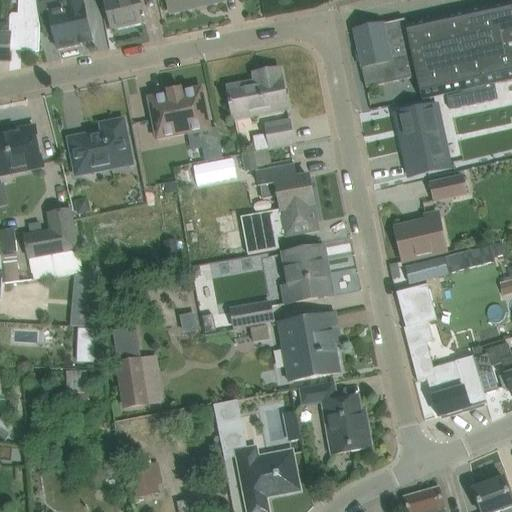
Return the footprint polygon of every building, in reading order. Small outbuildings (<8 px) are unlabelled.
[(39,52),(39,32),(39,26),(35,0),(18,0),(18,14),(11,14),(11,15),(10,15),(10,36),(0,35),(0,62),(9,63),(9,52),(39,52)] [(50,0),(37,3),(39,17),(52,14),(56,33),(61,52),(94,44),(90,25),(83,0),(50,0)] [(102,0),(110,33),(112,32),(145,25),(140,5),(138,0),(102,0)] [(167,0),(171,14),(225,1),(224,0),(167,0)] [(511,1),(406,25),(405,20),(354,32),(366,89),(417,78),(422,101),(446,95),(463,92),(494,84),(511,79),(511,1)] [(263,82),(228,89),(234,120),(287,110),(280,71),(262,74),(263,82)] [(494,84),(463,92),(463,94),(447,98),(449,111),(466,107),(498,100),(494,84)] [(202,89),(149,100),(157,141),(187,135),(190,151),(202,149),(205,163),(223,159),(217,129),(210,130),(202,89)] [(435,107),(396,115),(409,178),(448,169),(435,107)] [(132,165),(130,157),(123,121),(101,126),(103,133),(69,140),(76,176),(132,165)] [(289,122),(270,126),(265,127),(269,150),(294,146),(289,122)] [(0,176),(43,168),(39,149),(35,129),(0,136),(0,176)] [(263,157),(262,152),(261,152),(254,153),(254,152),(241,154),(245,173),(258,170),(256,158),(263,157)] [(278,198),(280,210),(240,218),(248,256),(279,250),(277,239),(318,232),(313,206),(314,206),(308,178),(295,180),(293,167),(256,174),(261,202),(278,198)] [(467,194),(463,177),(430,184),(434,201),(467,194)] [(175,183),(165,185),(166,195),(177,193),(175,183)] [(87,200),(74,203),(77,215),(90,212),(87,200)] [(83,274),(78,245),(71,211),(48,215),(51,232),(25,237),(29,260),(31,260),(35,280),(83,274)] [(427,222),(396,229),(403,263),(446,254),(437,214),(426,217),(427,222)] [(148,240),(165,242),(167,226),(150,224),(148,240)] [(15,230),(0,231),(0,246),(1,254),(17,252),(15,230)] [(502,244),(444,260),(448,275),(495,263),(494,259),(505,256),(502,244)] [(286,286),(280,287),(283,306),(328,298),(321,264),(326,263),(323,248),(281,256),(286,286)] [(237,269),(260,268),(259,258),(237,259),(237,269)] [(444,260),(406,270),(410,285),(448,275),(444,260)] [(74,277),(73,291),(89,292),(90,278),(74,277)] [(506,296),(511,295),(511,281),(503,283),(506,296)] [(416,289),(397,294),(406,329),(404,329),(409,350),(418,383),(428,381),(439,418),(439,419),(481,406),(487,405),(484,396),(474,361),(474,359),(456,364),(434,370),(427,345),(434,343),(429,324),(437,322),(428,286),(416,289)] [(270,304),(232,311),(235,329),(274,322),(270,304)] [(72,313),(71,325),(96,326),(97,314),(88,314),(72,313)] [(195,314),(180,317),(183,333),(197,331),(195,314)] [(336,315),(279,325),(290,383),(340,374),(333,334),(339,333),(336,315)] [(212,316),(202,318),(205,334),(215,332),(212,316)] [(136,329),(113,333),(118,362),(115,363),(123,410),(149,406),(141,359),(136,329)] [(78,330),(78,343),(94,344),(95,330),(78,330)] [(0,339),(0,356),(11,356),(10,339),(0,339)] [(64,357),(66,343),(52,341),(50,355),(64,357)] [(474,361),(484,396),(499,391),(493,372),(492,367),(502,364),(506,376),(499,378),(503,390),(510,388),(511,395),(511,356),(511,353),(509,347),(508,344),(486,350),(487,353),(488,357),(474,361)] [(88,372),(66,372),(66,394),(78,394),(78,401),(87,401),(87,394),(88,394),(88,372)] [(300,390),(303,406),(323,403),(332,456),(352,452),(352,448),(370,445),(367,424),(363,424),(358,398),(337,402),(334,384),(300,390)] [(219,406),(213,407),(224,460),(236,458),(247,455),(246,448),(244,438),(237,402),(219,406)] [(1,419),(0,420),(0,438),(5,442),(15,428),(1,419)] [(257,456),(239,460),(247,498),(249,511),(267,511),(265,498),(299,491),(296,471),(292,453),(258,460),(257,456)] [(159,463),(130,468),(134,491),(157,486),(163,485),(159,463)] [(481,511),(511,511),(511,501),(511,498),(504,479),(473,490),(481,511)] [(198,511),(196,499),(200,498),(197,484),(175,489),(180,511),(198,511)] [(445,511),(439,489),(405,499),(408,511),(445,511)]
